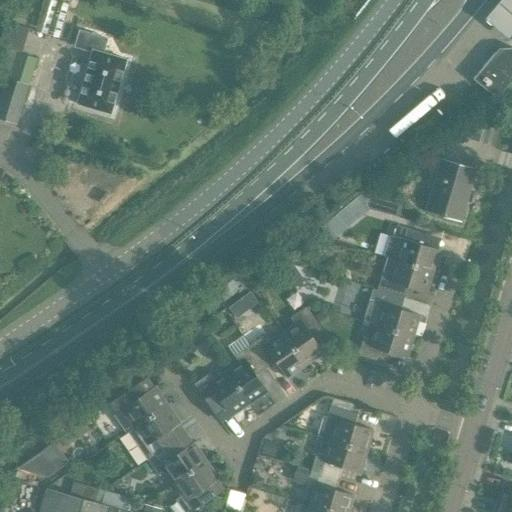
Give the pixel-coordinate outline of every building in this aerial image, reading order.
[(511,0),(501,0),(485,19),(510,40),(511,36),(511,0)] [(36,59),(22,54),(29,30),(6,23),(0,43),(0,118),(16,123),(36,59)] [(80,31),(75,47),(92,52),(77,104),(110,113),(126,60),(102,53),(106,39),(80,31)] [(511,47),(497,48),(494,52),(472,79),(495,99),(511,78),(511,47)] [(493,146),(501,120),(485,115),(484,120),(475,118),(469,139),(493,146)] [(460,223),(476,170),(447,161),(439,188),(430,193),(424,212),(460,223)] [(372,210),(397,216),(399,208),(374,202),(372,210)] [(395,226),(390,244),(386,258),(393,260),(431,271),(437,250),(418,245),(421,234),(395,226)] [(376,291),(402,299),(406,287),(425,293),(431,271),(393,260),(389,275),(381,273),(376,291)] [(372,290),(363,322),(367,323),(373,325),(412,337),(418,316),(399,310),(402,299),(376,291),(372,290)] [(281,333),(304,366),(322,353),(311,337),(321,331),(304,307),(288,318),(292,324),(281,333)] [(322,310),(314,316),(321,326),(329,320),(322,310)] [(412,337),(373,325),(369,340),(362,338),(357,356),(383,364),(387,352),(405,358),(412,337)] [(248,346),(265,370),(274,363),(285,379),(304,366),(281,333),(268,341),(264,335),(248,346)] [(225,371),(248,404),(265,392),(254,377),(265,370),(248,346),(232,357),(237,363),(225,371)] [(193,384),(192,385),(211,412),(212,412),(221,406),(229,417),(248,404),(225,371),(213,380),(208,373),(193,384)] [(129,388),(107,404),(107,405),(108,406),(118,420),(126,432),(165,405),(153,387),(136,398),(130,389),(129,388)] [(323,416),(317,436),(328,439),(328,441),(365,452),(371,430),(353,425),(356,414),(351,412),(353,405),(333,399),(331,406),(329,406),(326,417),(323,416)] [(165,405),(126,432),(135,445),(145,460),(168,444),(161,434),(178,423),(165,405)] [(265,441),(261,454),(274,458),(278,444),(265,441)] [(310,471),(337,479),(341,467),(358,473),(365,452),(328,441),(324,455),(316,453),(310,471)] [(168,444),(145,460),(156,476),(163,471),(171,484),(204,461),(192,443),(175,455),(168,444)] [(177,506),(171,510),(172,511),(190,511),(207,501),(200,490),(216,479),(204,461),(171,484),(179,496),(173,500),(177,506)] [(35,478),(39,465),(30,463),(27,476),(35,478)] [(337,479),(310,471),(305,489),(313,491),(308,506),(328,511),(346,511),(352,495),(334,490),(337,479)] [(41,511),(118,511),(119,511),(18,481),(13,498),(43,506),(41,511)] [(500,502),(511,505),(511,487),(505,485),(500,502)] [(511,511),(511,505),(500,502),(496,511),(511,511)]
